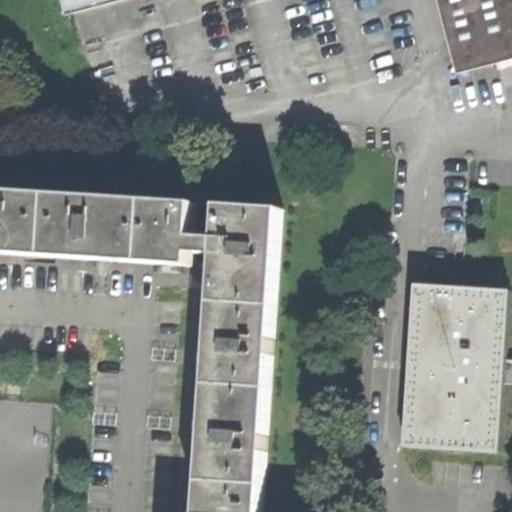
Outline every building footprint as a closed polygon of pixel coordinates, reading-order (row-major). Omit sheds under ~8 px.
[(65,0),(69,12),(113,0),(65,0)] [(511,0),(439,0),(458,74),(511,60),(511,0)] [(0,256),(46,260),(50,197),(0,193),(0,256)] [(195,214),(195,206),(50,197),(46,260),(117,264),(191,269),(192,256),(195,214)] [(215,279),(213,304),(276,309),(282,211),(220,207),(219,215),(216,257),(215,279)] [(219,215),(195,214),(192,256),(216,257),(219,215)] [(407,433),(406,447),(448,450),(448,455),(465,456),(466,452),(502,454),(503,448),(507,448),(508,438),(503,438),(505,417),(509,417),(510,401),(507,401),(507,388),(511,388),(511,385),(511,378),(508,379),(508,372),(511,372),(511,363),(509,364),(509,356),(510,350),(511,350),(511,334),(511,319),(511,296),(493,294),(493,291),(472,290),(472,293),(461,293),(464,249),(454,248),(452,283),(426,281),(425,290),(418,289),(417,297),(413,296),(412,320),(415,321),(414,335),(411,335),(410,350),(413,351),(411,386),(407,386),(406,402),(410,402),(408,417),(405,417),(404,432),(407,433)] [(263,511),(276,309),(213,304),(210,361),(204,454),(200,511),(263,511)]
